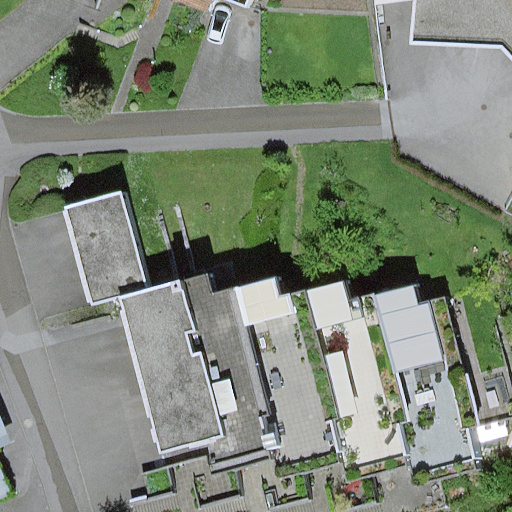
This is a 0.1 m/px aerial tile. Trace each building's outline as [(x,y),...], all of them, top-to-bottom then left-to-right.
[(149,0),(209,22),(218,0),(236,0),(260,7),(262,0),(149,0)] [(511,0),(431,0),(429,39),(511,40),(511,0)] [(124,299),(146,294),(120,195),(62,210),(87,309),(124,299)] [(146,294),(124,299),(166,468),(207,458),(212,479),(279,462),(234,291),(216,297),(211,278),(146,294)] [(281,278),(234,291),(279,462),(283,479),(341,464),(330,422),(343,418),(312,292),(286,297),(281,278)] [(349,283),(312,292),(343,418),(330,422),(341,464),(343,473),(417,455),(378,294),(353,299),(349,283)] [(417,285),(378,294),(417,455),(421,473),(478,460),(439,300),(421,304),(417,285)] [(511,353),(482,358),(488,402),(511,398),(511,353)] [(0,414),(0,448),(12,443),(0,414)]
